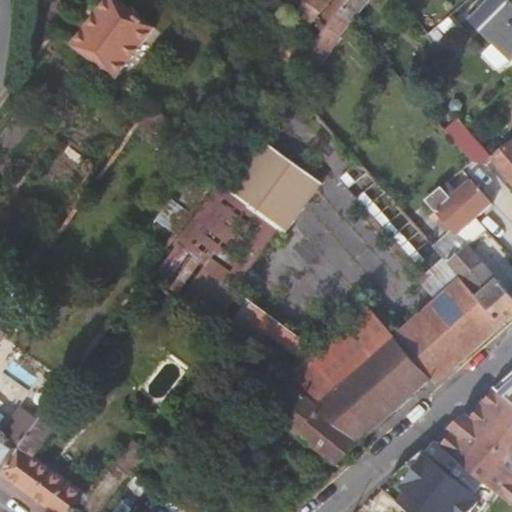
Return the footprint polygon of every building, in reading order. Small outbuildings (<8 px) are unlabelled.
[(114,0),(108,0),(73,48),(117,80),(154,30),(114,0)] [(313,24),(331,0),(307,0),(298,13),(313,24)] [(332,22),(348,0),(337,0),(325,17),(332,22)] [(511,0),(491,0),(469,25),(510,63),(511,61),(511,0)] [(486,144),(471,127),(459,140),(474,156),(486,144)] [(511,174),(511,143),(497,157),(511,174)] [(469,182),(450,199),(442,190),(427,203),(470,250),(488,234),(474,219),(489,206),(469,182)] [(224,187),(156,276),(290,377),(317,353),(235,291),(279,228),(224,187)] [(511,288),(510,291),(470,250),(427,203),(409,218),(447,260),(507,326),(511,322),(511,288)] [(481,351),(507,326),(447,260),(420,283),(439,305),(481,351)] [(481,351),(439,305),(398,342),(434,381),(457,372),(481,351)] [(300,385),(295,390),(322,410),(365,443),(434,381),(398,342),(374,317),(327,360),(300,385)] [(317,353),(290,377),(300,385),(327,360),(317,353)] [(511,398),(502,391),(476,420),(470,415),(454,429),(459,433),(446,448),(502,494),(511,502),(511,398)] [(55,405),(24,448),(5,474),(56,511),(79,511),(80,511),(77,509),(87,496),(36,458),(60,425),(54,421),(62,410),(55,405)] [(302,435),(341,465),(365,443),(322,410),(302,435)] [(24,448),(0,430),(0,470),(5,474),(24,448)] [(138,440),(120,464),(136,476),(154,452),(138,440)] [(446,448),(441,444),(431,456),(395,498),(412,511),(487,511),(502,494),(446,448)] [(431,456),(427,453),(385,490),(395,498),(431,456)] [(296,511),(274,486),(251,506),(256,511),(296,511)]
